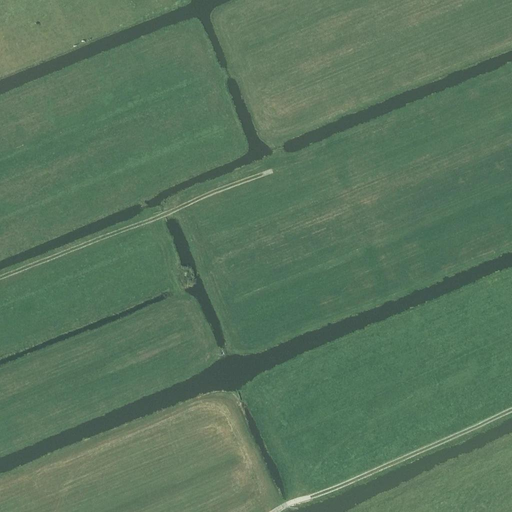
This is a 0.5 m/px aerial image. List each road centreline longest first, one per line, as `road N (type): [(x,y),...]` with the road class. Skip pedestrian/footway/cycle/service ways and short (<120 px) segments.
road 1 (track): [(0,277),(252,176)]
road 2 (track): [(511,409),(274,511)]
